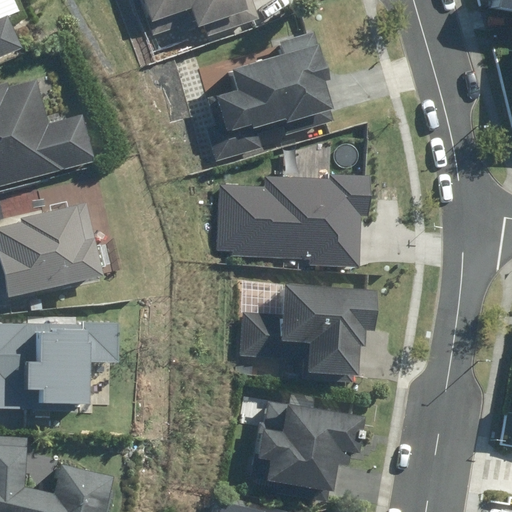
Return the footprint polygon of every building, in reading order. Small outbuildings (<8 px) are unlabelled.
[(0,0),(0,54),(17,47),(5,17),(21,10),(16,0),(0,0)] [(195,39),(261,18),(255,0),(135,0),(143,24),(186,11),(195,39)] [(511,0),(493,0),(492,8),(511,10),(511,0)] [(288,134),(332,122),(321,79),(327,78),(314,32),(277,42),(281,56),(229,70),(235,92),(213,98),(223,132),(247,125),(248,132),(285,122),(288,134)] [(0,187),(91,160),(77,116),(50,124),(36,79),(0,89),(0,187)] [(300,267),(355,269),(357,215),(365,215),(367,181),(261,176),(261,186),(216,184),(213,254),(301,258),(300,267)] [(86,205),(0,224),(0,299),(102,276),(86,205)] [(373,291),(280,285),(278,315),(239,313),(236,355),(280,358),(279,374),(353,379),(355,345),(360,346),(361,329),(370,330),(373,291)] [(0,409),(95,414),(97,363),(116,364),(118,322),(0,316),(0,409)] [(262,462),(260,481),(330,489),(335,451),(353,454),(358,417),(311,411),(314,392),(285,389),(280,431),(254,428),(250,461),(262,462)] [(0,511),(103,511),(113,478),(55,463),(47,492),(19,484),(30,443),(0,435),(0,511)] [(272,511),(208,498),(204,511),(272,511)]
